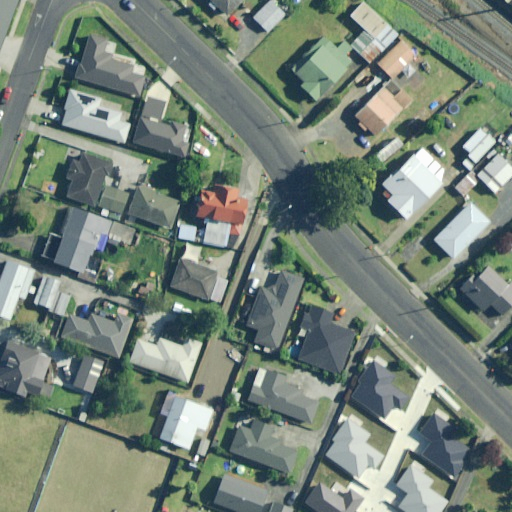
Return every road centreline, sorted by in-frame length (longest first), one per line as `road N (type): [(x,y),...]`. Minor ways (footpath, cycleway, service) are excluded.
road 1 (unclassified): [(511,421),(328,230),(246,115),(131,0)]
road 2 (residential): [(0,141),(51,0)]
